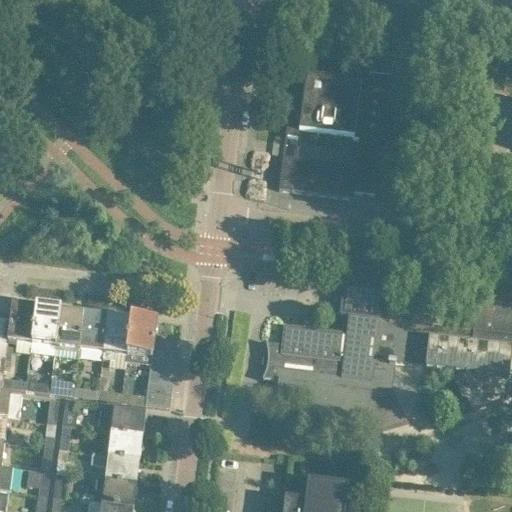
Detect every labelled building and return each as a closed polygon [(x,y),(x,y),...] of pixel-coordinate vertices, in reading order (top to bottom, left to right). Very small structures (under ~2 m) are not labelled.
[(285,139),(296,141),(300,141),(300,135),(358,142),(355,169),(293,161),(283,160),(282,160),(278,193),(353,202),(354,196),(374,199),(374,204),(400,208),(410,132),(417,80),(390,76),(389,78),(390,78),(389,82),(368,80),(368,76),(369,76),(369,74),(294,65),(285,139)] [(466,313),(463,333),(378,322),(382,293),(343,288),(339,318),(345,318),(348,319),(346,338),(341,338),(341,336),(283,329),(281,348),(267,346),(266,345),(265,345),(266,349),(267,352),(267,356),(267,360),(267,364),(267,368),(266,371),(265,375),(264,379),(262,382),(263,383),(264,381),(278,383),(274,414),(284,415),(368,425),(372,435),(401,424),(391,396),(386,395),(387,384),(383,384),(384,376),(388,376),(389,368),(394,369),(395,366),(425,370),(424,373),(508,383),(511,353),(510,353),(510,348),(511,348),(511,308),(486,306),(485,315),(466,313)] [(8,343),(32,346),(37,309),(12,306),(11,306),(10,319),(9,322),(9,324),(10,324),(9,334),(8,343)] [(32,346),(31,357),(55,360),(60,312),(37,309),(32,346)] [(60,312),(55,360),(79,363),(80,352),(85,315),(60,312)] [(85,315),(80,352),(103,355),(108,318),(85,315)] [(103,355),(102,363),(115,364),(116,357),(127,358),(132,321),(108,318),(103,355)] [(0,333),(9,334),(10,324),(9,324),(9,322),(0,321),(0,333)] [(127,358),(126,366),(151,369),(152,363),(153,352),(154,340),(156,324),(132,321),(127,358)] [(0,333),(0,344),(8,345),(8,343),(9,334),(0,333)] [(154,340),(153,352),(176,355),(177,343),(154,340)] [(153,352),(152,363),(175,367),(176,355),(153,352)] [(151,369),(150,375),(173,377),(175,367),(152,363),(151,369)] [(173,377),(150,375),(149,386),(172,388),(173,377)] [(28,377),(27,384),(26,394),(50,397),(51,387),(37,386),(38,378),(28,377)] [(2,391),(26,394),(27,384),(3,381),(2,391)] [(51,387),(50,397),(74,400),(75,390),(73,390),(73,386),(52,383),(51,387)] [(149,386),(148,397),(170,400),(172,388),(149,386)] [(99,393),(75,390),(74,400),(98,403),(99,393)] [(109,395),(107,404),(121,406),(123,396),(109,395)] [(0,397),(0,422),(8,423),(18,425),(21,400),(0,397)] [(148,397),(148,400),(146,409),(169,412),(170,400),(148,397)] [(132,398),(131,407),(146,409),(148,400),(132,398)] [(49,403),(46,428),(56,430),(59,404),(49,403)] [(65,405),(64,416),(75,418),(77,407),(65,405)] [(101,410),(98,434),(112,436),(141,440),(145,415),(103,410),(101,410)] [(46,428),(44,441),(55,442),(56,430),(46,428)] [(141,440),(112,436),(109,460),(138,464),(141,440)] [(61,442),(60,454),(69,455),(70,443),(61,442)] [(43,452),(40,475),(51,476),(53,453),(43,452)] [(108,472),(107,483),(136,487),(138,464),(109,460),(93,458),(92,470),(108,472)] [(58,466),(57,477),(66,478),(67,467),(58,466)] [(13,472),(2,470),(0,470),(0,494),(10,496),(13,472)] [(48,501),(51,476),(40,475),(37,499),(48,501)] [(97,482),(96,495),(104,496),(102,507),(133,511),(136,487),(107,483),(97,482)] [(308,486),(305,505),(284,502),(282,511),(344,511),(347,491),(308,486)] [(55,489),(54,501),(63,503),(65,490),(55,489)] [(0,494),(0,511),(8,511),(10,496),(0,494)] [(37,499),(35,511),(46,511),(48,501),(37,499)]
